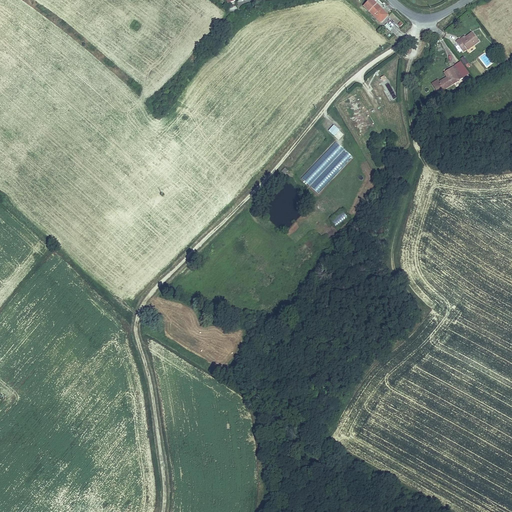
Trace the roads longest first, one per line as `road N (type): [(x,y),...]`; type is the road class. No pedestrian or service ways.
road 1 (track): [(421,17),(413,35),(350,78),(262,184),(144,300),(135,322),(152,390),(161,511)]
road 2 (track): [(413,35),(404,104),(421,164),(400,241),(403,274),(426,299)]
